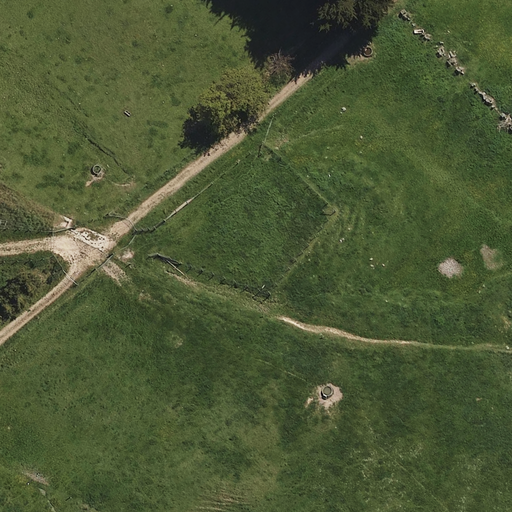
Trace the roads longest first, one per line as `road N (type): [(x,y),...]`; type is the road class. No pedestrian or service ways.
road 1 (track): [(105,240),(383,0)]
road 2 (track): [(0,334),(105,240)]
